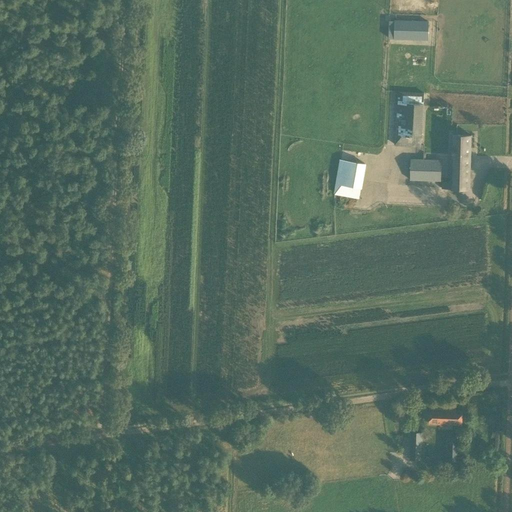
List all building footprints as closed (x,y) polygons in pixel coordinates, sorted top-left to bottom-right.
[(395,39),(428,40),(429,22),(396,21),(395,39)] [(397,91),(394,146),(422,147),(423,124),(423,118),(425,93),(397,91)] [(442,182),(442,189),(469,189),(471,135),(452,135),(451,151),(450,182),(442,182)] [(408,180),(440,180),(440,159),(409,158),(408,180)] [(340,159),(334,192),(356,196),(362,163),(340,159)] [(429,423),(462,424),(462,410),(430,409),(429,423)] [(410,432),(409,459),(422,460),(423,433),(410,432)] [(448,442),(447,460),(458,460),(458,442),(448,442)]
